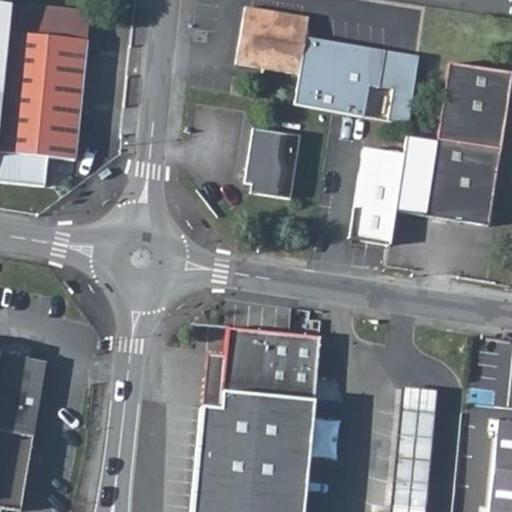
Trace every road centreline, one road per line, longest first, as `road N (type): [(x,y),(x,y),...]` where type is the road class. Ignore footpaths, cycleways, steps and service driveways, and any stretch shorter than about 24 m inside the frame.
road 1 (residential): [(140,257),(511,312)]
road 2 (unclassified): [(140,257),(169,0)]
road 3 (unclassified): [(122,442),(140,257)]
road 4 (residential): [(0,233),(140,257)]
